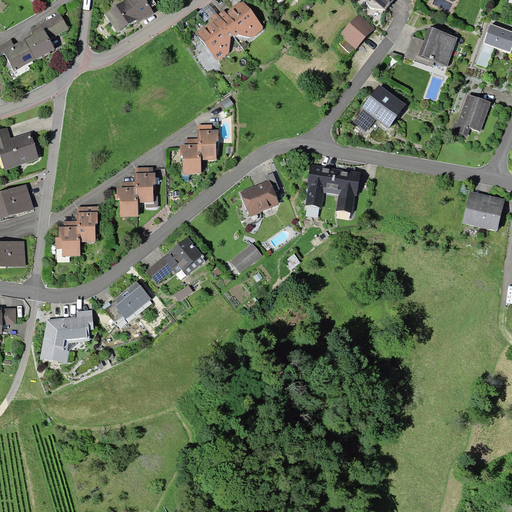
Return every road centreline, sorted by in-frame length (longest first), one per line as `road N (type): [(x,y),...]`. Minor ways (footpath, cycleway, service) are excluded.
road 1 (residential): [(33,297),(69,301),(104,287),(254,161),(273,150),(316,146)]
road 2 (residential): [(33,297),(59,84)]
road 3 (residential): [(316,146),(493,179)]
road 4 (tertiary): [(196,0),(104,58),(74,65)]
road 5 (residential): [(390,39),(316,146)]
